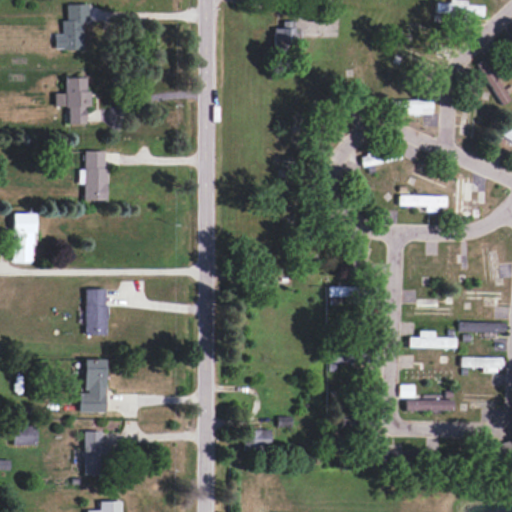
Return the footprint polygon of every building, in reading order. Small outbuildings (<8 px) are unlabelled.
[(481,15),(481,5),(462,4),(462,2),(433,1),(433,14),(481,15)] [(82,49),(81,21),(88,21),(87,3),(65,4),(65,20),(61,21),(61,33),(53,34),(53,49),(82,49)] [(272,28),(272,49),(298,49),(298,28),(293,28),(292,21),(281,21),(281,28),(272,28)] [(508,99),(484,58),(473,65),(497,106),(508,99)] [(52,93),(53,106),(66,106),(66,124),(84,123),(83,106),(88,106),(88,89),(84,90),(84,77),(62,77),(63,92),(52,93)] [(430,100),(394,99),(394,108),(404,108),(403,113),(430,114),(430,100)] [(511,141),(511,131),(501,126),(497,134),(511,141)] [(359,154),(360,165),(399,159),(397,148),(359,154)] [(104,151),(82,150),(81,199),(103,200),(104,151)] [(477,196),(477,177),(453,177),(452,216),(470,217),(471,196),(477,196)] [(423,211),(435,211),(435,206),(443,206),(443,196),(396,195),(396,205),(423,206),(423,211)] [(31,213),(10,213),(11,262),(32,262),(31,213)] [(326,296),(352,296),(352,286),(326,286),(326,296)] [(83,288),(83,335),(105,334),(104,288),(83,288)] [(503,332),(503,322),(456,321),(455,331),(503,332)] [(453,347),(453,337),(432,337),(433,330),(417,330),(416,336),(407,336),(406,347),(453,347)] [(351,351),(330,350),(329,361),(350,362),(351,351)] [(480,369),(500,370),(500,357),(458,356),(457,366),(480,367),(480,369)] [(103,358),(81,359),(82,392),(76,392),(76,412),(103,411),(103,358)] [(403,380),(452,380),(452,368),(403,368),(403,380)] [(411,384),(397,384),(397,397),(412,397),(411,384)] [(451,409),(450,398),(402,399),(402,410),(451,409)] [(290,416),(275,416),(275,426),(290,425),(290,416)] [(35,444),(35,425),(11,426),(12,445),(35,444)] [(268,429),(246,429),(246,449),(269,448),(268,429)] [(81,473),(105,474),(106,444),(99,444),(99,431),(83,430),(81,473)] [(511,437),(492,443),(496,461),(511,456),(511,437)] [(413,449),(381,450),(381,467),(413,466),(413,449)] [(119,511),(120,501),(97,501),(97,510),(84,510),(84,511),(119,511)]
